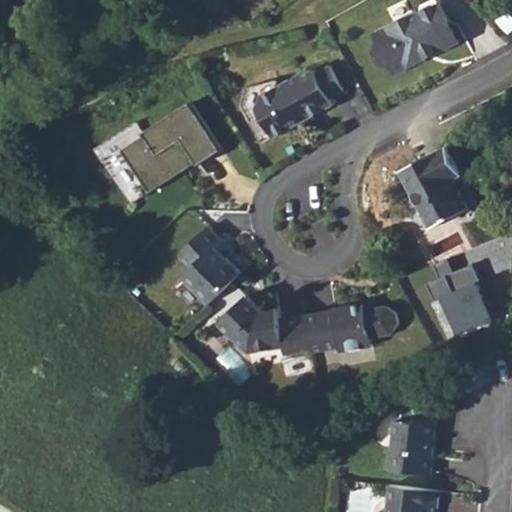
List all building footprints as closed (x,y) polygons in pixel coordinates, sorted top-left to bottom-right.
[(439,0),(431,0),(424,4),(421,11),(375,34),(379,41),(375,49),(382,64),(391,66),(394,73),(447,46),(438,27),(449,21),(439,0)] [(449,21),(438,27),(447,46),(459,40),(449,21)] [(333,65),(319,72),(317,69),(308,74),(307,72),(263,96),(260,108),(276,137),(295,127),(293,122),(299,119),(306,121),(336,104),(332,97),(346,90),(333,65)] [(198,166),(221,151),(191,104),(143,135),(145,137),(123,152),(150,194),(196,163),(198,166)] [(423,210),(432,226),(468,207),(454,178),(463,174),(447,145),(402,170),(414,192),(423,210)] [(405,219),(423,210),(414,192),(396,202),(405,219)] [(182,278),(208,304),(242,272),(227,256),(224,260),(214,249),(224,239),(210,225),(180,255),(192,268),(182,278)] [(430,280),(449,336),(498,319),(478,261),(457,268),(453,257),(438,261),(443,276),(430,280)] [(313,349),(307,315),(280,320),(278,308),(263,311),(248,296),(224,320),(236,332),(232,336),(249,353),(284,347),(285,354),(313,349)] [(334,311),(307,315),(313,349),(314,353),(347,347),(352,351),(363,348),(367,343),(372,342),(372,339),(393,335),(400,324),(398,313),(387,306),(354,312),(353,306),(334,309),(334,311)] [(430,474),(436,437),(432,434),(434,420),(421,418),(420,423),(399,420),(394,451),(388,450),(385,468),(430,474)] [(429,511),(430,508),(438,509),(440,491),(391,484),(386,511),(429,511)]
